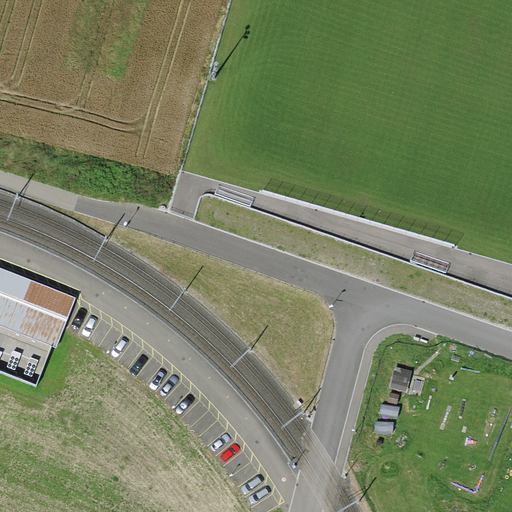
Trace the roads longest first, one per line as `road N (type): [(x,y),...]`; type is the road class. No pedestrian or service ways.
road 1 (residential): [(264,261),(511,349)]
road 2 (track): [(312,491),(364,298)]
